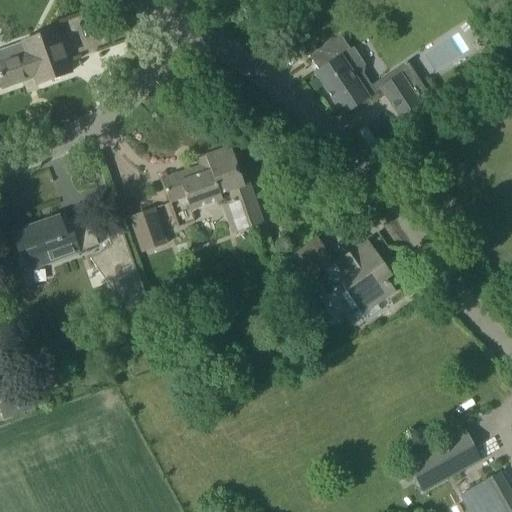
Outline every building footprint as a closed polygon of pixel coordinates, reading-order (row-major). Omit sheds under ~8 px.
[(108,23),(96,27),(101,43),(113,39),(108,23)] [(0,63),(0,84),(1,89),(33,77),(36,85),(70,73),(55,31),(22,43),(26,54),(0,63)] [(318,71),(314,73),(342,116),(375,93),(382,89),(400,117),(419,104),(418,103),(416,99),(427,92),(421,83),(410,90),(400,75),(397,77),(393,71),(370,86),(362,73),(364,65),(353,48),(349,50),(340,36),(319,50),(328,64),(318,71)] [(228,202),(221,204),(232,234),(262,223),(247,182),(242,183),(229,147),(198,158),(200,166),(161,180),(169,204),(185,198),(190,210),(219,200),(218,196),(225,193),(228,202)] [(166,245),(153,209),(128,217),(141,253),(166,245)] [(58,217),(11,234),(18,254),(26,252),(32,271),(97,248),(95,241),(102,239),(93,214),(68,223),(67,221),(66,221),(66,222),(60,224),(58,217)] [(146,303),(119,226),(107,230),(112,244),(89,261),(119,301),(122,312),(146,303)] [(316,239),(286,259),(300,280),(330,259),(316,239)] [(367,241),(333,264),(341,275),(335,280),(358,310),(351,315),(359,325),(381,309),(377,304),(394,292),(381,272),(385,268),(367,241)] [(27,397),(15,401),(20,416),(32,412),(27,397)] [(422,491),(479,460),(463,431),(406,462),(422,491)] [(511,511),(511,498),(497,473),(471,488),(459,495),(468,511),(511,511)]
